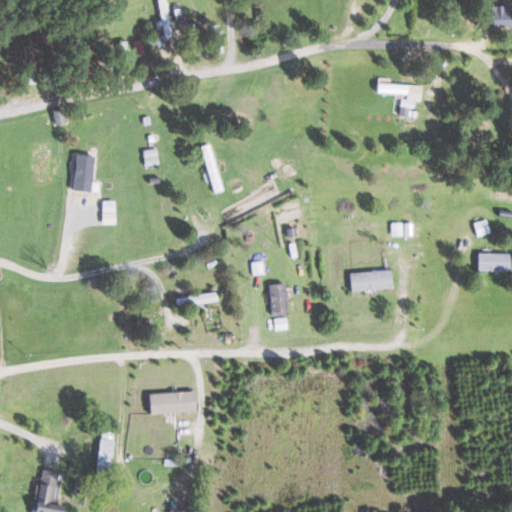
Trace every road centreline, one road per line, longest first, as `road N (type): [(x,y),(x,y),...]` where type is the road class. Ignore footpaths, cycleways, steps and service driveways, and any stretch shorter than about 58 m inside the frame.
road 1 (residential): [(0,269),(74,279),(187,253),(255,221),(410,215),(511,198)]
road 2 (residential): [(0,118),(110,97),(229,61),(255,65),(336,46),(511,49)]
road 3 (residential): [(0,360),(137,345),(511,327)]
